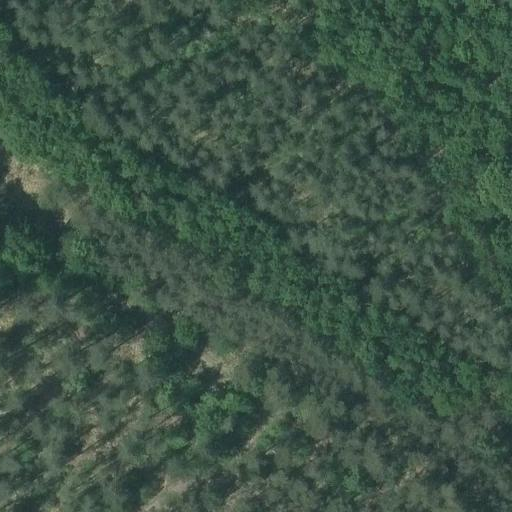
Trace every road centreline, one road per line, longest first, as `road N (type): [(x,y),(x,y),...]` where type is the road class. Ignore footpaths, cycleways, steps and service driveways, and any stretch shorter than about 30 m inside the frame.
road 1 (track): [(440,511),(6,202)]
road 2 (unknown): [(273,511),(236,474),(179,511)]
